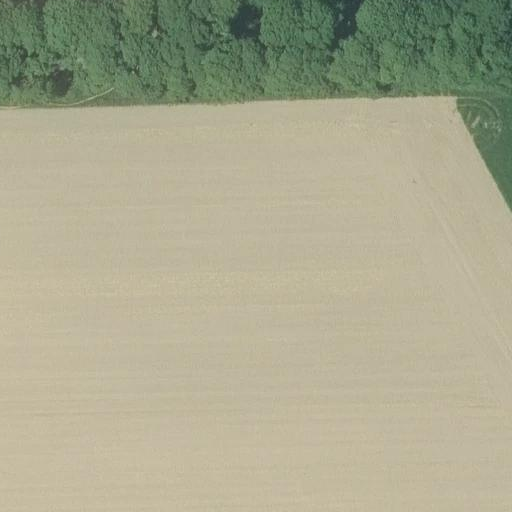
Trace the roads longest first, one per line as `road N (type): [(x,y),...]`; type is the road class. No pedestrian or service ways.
road 1 (unclassified): [(147,59),(511,49)]
road 2 (unclassified): [(0,65),(147,59)]
